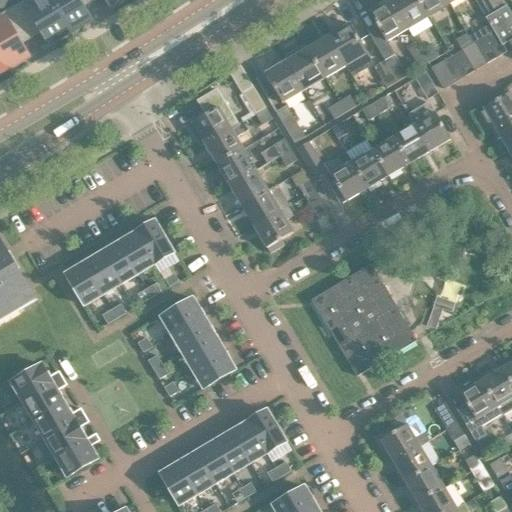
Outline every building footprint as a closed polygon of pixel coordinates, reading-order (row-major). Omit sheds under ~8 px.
[(25,0),(23,0),(12,6),(28,33),(38,26),(41,31),(49,44),(69,32),(50,0),(34,0),(28,4),(25,0)] [(82,7),(79,2),(82,0),(50,0),(69,32),(90,20),(82,7)] [(366,29),(384,60),(397,82),(407,75),(387,41),(407,29),(389,0),(388,0),(368,12),(375,23),(366,29)] [(389,0),(407,29),(428,16),(418,0),(389,0)] [(418,0),(428,16),(449,4),(447,0),(418,0)] [(447,0),(449,4),(455,0),(474,0),(485,18),(495,11),(488,0),(447,0)] [(488,0),(495,11),(506,5),(502,0),(488,0)] [(511,15),(506,5),(495,11),(485,18),(489,24),(493,31),(483,37),(495,57),(506,51),(502,45),(508,41),(511,38),(511,15)] [(12,6),(2,13),(0,13),(0,14),(2,19),(0,20),(0,56),(7,69),(28,57),(20,44),(17,39),(28,33),(12,6)] [(349,23),(328,36),(345,66),(350,74),(359,69),(354,60),(367,53),(349,23)] [(469,36),(473,43),(483,37),(493,31),(489,24),(479,30),(469,36)] [(462,49),(473,43),(469,36),(467,33),(456,39),(459,45),(462,49)] [(328,36),(327,36),(307,49),(324,78),(345,66),(328,36)] [(485,63),(495,57),(483,37),(473,43),(485,63)] [(462,49),(474,69),(485,63),(473,43),(462,49)] [(428,63),(439,56),(432,46),(421,52),(428,63)] [(286,61),(303,91),(324,78),(307,49),(286,61)] [(462,49),(452,55),(464,76),(474,69),(462,49)] [(454,82),(464,76),(452,55),(442,61),(454,82)] [(386,88),(397,82),(384,60),(373,67),(386,88)] [(264,74),(282,103),(303,91),(286,61),(264,74)] [(431,68),(443,88),(454,82),(442,61),(431,68)] [(427,99),(438,93),(425,72),(414,78),(427,99)] [(254,114),(265,108),(253,87),(242,93),(254,114)] [(196,137),(199,135),(204,144),(237,124),(216,89),(197,101),(205,115),(188,125),(196,137)] [(496,129),(511,119),(511,97),(509,93),(483,108),(496,129)] [(345,113),(355,106),(349,95),(338,102),(345,113)] [(379,114),(389,108),(383,97),(372,103),(379,114)] [(334,119),(345,113),(338,102),(327,108),(334,119)] [(368,121),(379,114),(372,103),(361,110),(368,121)] [(410,119),(414,125),(429,151),(450,139),(435,113),(434,113),(428,103),(408,115),(410,119)] [(294,143),(304,137),(286,105),(275,112),(294,143)] [(261,125),(272,119),(265,108),(254,114),(261,125)] [(408,164),(429,151),(414,125),(410,119),(401,124),(405,130),(393,138),(408,164)] [(511,119),(496,129),(508,151),(511,148),(511,119)] [(237,124),(204,144),(216,165),(243,149),(236,137),(247,130),(242,121),(237,124)] [(337,139),(348,132),(342,121),(331,128),(337,139)] [(279,156),(290,149),(284,138),(273,145),(279,156)] [(408,164),(393,138),(372,150),(387,176),(408,164)] [(326,173),(308,142),(297,148),(315,179),(326,173)] [(216,165),(229,185),(255,170),(243,149),(216,165)] [(286,166),(296,160),(290,149),(279,156),(286,166)] [(366,189),(387,176),(372,150),(351,162),(366,189)] [(341,203),(345,201),(366,189),(351,162),(345,152),(337,157),(343,167),(330,175),(337,187),(333,190),(341,203)] [(229,185),(241,206),(268,191),(255,170),(229,185)] [(304,198),(315,191),(308,180),(297,186),(304,198)] [(241,206),(254,227),(280,212),(268,191),(241,206)] [(316,218),(327,212),(315,191),(304,198),(316,218)] [(290,206),(280,212),(254,227),(266,248),(267,248),(270,253),(284,244),(281,239),(292,232),(285,220),(295,214),(290,206)] [(136,232),(155,264),(173,253),(154,221),(136,232)] [(119,242),(137,274),(155,264),(136,232),(119,242)] [(101,253),(120,285),(137,274),(119,242),(101,253)] [(0,244),(0,324),(35,304),(0,244)] [(83,263),(102,295),(120,285),(101,253),(83,263)] [(83,263),(65,274),(84,306),(102,295),(83,263)] [(344,341),(337,346),(356,377),(415,341),(396,311),(393,312),(384,298),(387,296),(369,266),(309,301),(328,331),(335,327),(344,341)] [(173,272),(163,278),(164,278),(169,287),(178,281),(173,273),(173,272)] [(146,289),(151,297),(160,292),(155,283),(146,288),(146,289)] [(142,303),(151,298),(151,297),(146,289),(137,294),(142,303)] [(441,327),(453,301),(439,295),(427,321),(441,327)] [(160,317),(171,335),(203,317),(192,298),(160,317)] [(120,304),(111,309),(111,310),(116,318),(125,313),(120,304)] [(116,318),(111,310),(102,315),(107,324),(116,319),(116,318)] [(203,317),(171,335),(182,353),(214,334),(203,317)] [(224,352),(214,334),(182,353),(192,371),(224,352)] [(152,347),(146,338),(137,343),(143,352),(152,347)] [(235,370),(224,352),(192,371),(203,389),(235,370)] [(153,370),(162,365),(156,355),(148,361),(153,370)] [(511,362),(501,369),(511,387),(511,362)] [(62,378),(58,371),(49,377),(41,364),(11,383),(22,402),(62,378)] [(153,370),(159,379),(168,374),(162,365),(153,370)] [(511,387),(501,369),(480,381),(497,411),(500,415),(500,416),(511,409),(511,387)] [(66,385),(62,378),(22,402),(33,421),(64,402),(57,391),(66,385)] [(481,426),(500,415),(497,411),(480,381),(473,386),(471,382),(458,390),(466,404),(456,409),(470,433),(481,426)] [(169,397),(178,392),(172,382),(163,388),(169,397)] [(71,414),(64,402),(33,421),(44,439),(84,415),(80,408),(71,414)] [(446,430),(457,424),(444,403),(433,409),(446,430)] [(267,410),(248,421),(267,453),(286,442),(267,410)] [(86,440),(86,439),(79,428),(89,422),(84,415),(44,439),(55,458),(86,440)] [(267,453),(248,421),(231,432),(250,463),(267,453)] [(458,450),(469,444),(457,424),(446,430),(458,450)] [(393,462),(419,446),(428,440),(423,432),(414,437),(406,425),(395,432),(392,427),(378,435),(381,440),(380,440),(381,441),(377,444),(384,455),(388,453),(393,462)] [(231,432),(213,442),(232,474),(250,463),(231,432)] [(86,439),(86,440),(55,458),(67,477),(97,459),(90,447),(100,441),(95,434),(86,439)] [(213,442),(196,452),(215,484),(232,474),(213,442)] [(419,446),(393,462),(405,483),(432,467),(419,446)] [(178,463),(197,495),(215,484),(196,452),(178,463)] [(471,472),(482,466),(475,454),(464,460),(471,472)] [(501,486),(511,479),(499,458),(488,465),(501,486)] [(281,477),(290,471),(285,462),(276,468),(281,477)] [(160,474),(179,505),(197,495),(178,463),(160,474)] [(494,486),(488,476),(482,466),(471,472),(477,482),(483,492),(494,486)] [(405,483),(418,504),(444,488),(432,467),(405,483)] [(276,468),(267,473),(272,482),(281,477),(276,468)] [(246,497),(255,492),(250,483),(241,488),(246,497)] [(272,505),(275,511),(302,511),(315,505),(304,486),(272,505)] [(237,503),(246,497),(241,488),(232,494),(237,503)] [(452,511),(457,509),(456,508),(444,488),(418,504),(422,511),(452,511)] [(494,511),(500,511),(507,508),(500,496),(489,502),(494,511)] [(452,511),(468,511),(464,503),(456,508),(457,509),(452,511)]
